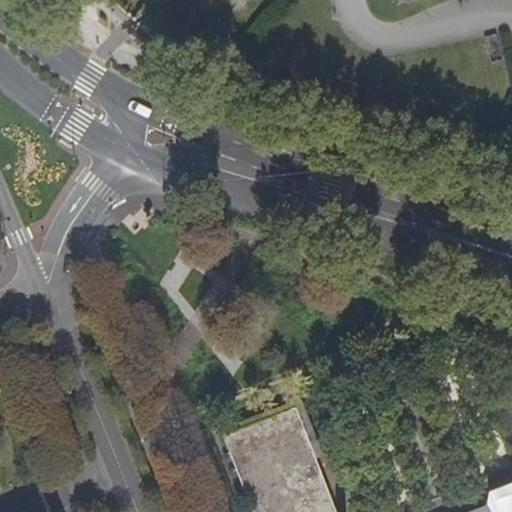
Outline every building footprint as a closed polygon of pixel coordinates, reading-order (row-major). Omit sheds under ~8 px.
[(406,361),(377,372),(427,501),(456,490),(406,361)] [(511,378),(497,384),(511,422),(511,378)] [(261,501),(265,511),(340,511),(298,407),(225,436),(253,505),(261,501)] [(511,511),(511,498),(475,511),(511,511)] [(265,511),(261,501),(253,505),(255,511),(265,511)]
